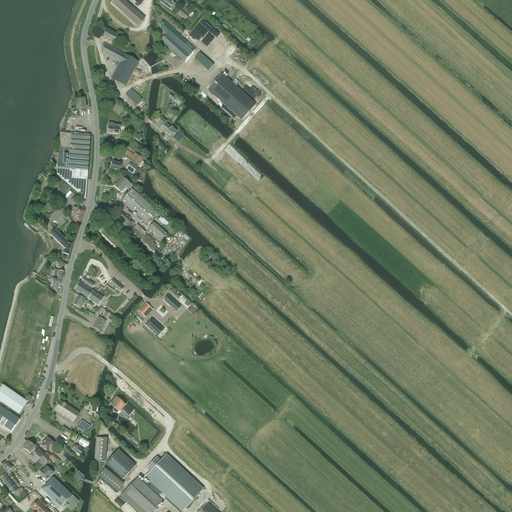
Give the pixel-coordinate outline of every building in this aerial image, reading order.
[(114,0),(112,4),(137,27),(144,19),(122,0),(114,0)] [(172,10),(176,4),(170,0),(161,0),(160,2),(172,10)] [(179,14),(185,20),(191,13),(185,7),(179,14)] [(202,11),(197,7),(194,11),(198,15),(202,11)] [(163,20),(159,24),(162,27),(160,29),(166,34),(160,40),(181,59),(179,61),(182,63),(184,61),(195,49),(166,23),(163,20)] [(112,44),(117,35),(103,27),(98,36),(112,44)] [(125,47),(130,44),(126,39),(121,43),(125,47)] [(125,86),(138,62),(124,54),(124,55),(103,43),(103,44),(103,54),(120,62),(111,78),(125,86)] [(213,65),(199,53),(194,58),(208,71),(213,65)] [(221,74),(207,90),(211,93),(241,120),(255,105),(256,104),(229,80),(221,74)] [(126,94),(125,95),(129,98),(135,92),(131,89),(126,94)] [(75,100),(77,109),(78,109),(78,110),(81,110),(81,109),(86,108),(84,98),(75,100)] [(138,107),(137,107),(142,112),(147,107),(142,102),(138,107)] [(162,127),(161,129),(170,136),(171,135),(173,137),(178,131),(172,126),(171,128),(165,123),(167,122),(162,117),(157,122),(162,127)] [(118,134),(119,129),(124,130),(125,126),(112,124),(112,123),(109,123),(108,126),(108,133),(118,134)] [(84,199),(85,199),(90,135),(85,135),(85,131),(78,130),(78,134),(60,133),(57,174),(84,199)] [(177,132),(173,138),(178,142),(179,143),(184,136),(181,132),(180,132),(178,131),(177,132)] [(138,166),(143,159),(137,154),(132,161),(138,166)] [(121,164),(112,161),(110,169),(119,171),(121,164)] [(137,168),(130,163),(126,169),(133,173),(137,168)] [(128,189),(131,185),(123,177),(114,187),(120,192),(125,186),(128,189)] [(146,223),(157,211),(132,189),(121,201),(146,223)] [(74,221),(78,223),(80,223),(85,210),(78,208),(73,207),(71,212),(76,213),(74,221)] [(120,212),(113,220),(124,230),(127,227),(131,221),(120,212)] [(163,214),(158,220),(161,223),(166,217),(163,214)] [(154,222),(149,228),(155,234),(160,228),(154,222)] [(133,227),(127,233),(155,258),(160,252),(142,236),(134,228),(133,227)] [(63,253),(68,255),(72,245),(67,243),(67,241),(54,229),(50,234),(51,235),(63,247),(63,250),(64,251),(63,253)] [(53,278),(57,279),(62,280),(63,272),(59,271),(59,270),(55,269),(53,278)] [(75,289),(98,305),(103,298),(91,290),(92,288),(94,284),(88,280),(84,277),(81,281),(85,283),(84,285),(79,282),(75,289)] [(113,280),(110,283),(120,291),(123,289),(120,286),(113,280)] [(78,295),(73,304),(81,309),(83,304),(85,305),(87,301),(78,295)] [(168,296),(164,300),(173,309),(177,304),(168,296)] [(110,313),(115,306),(105,299),(100,307),(110,313)] [(146,304),(139,311),(143,315),(150,307),(146,304)] [(98,317),(93,327),(100,331),(106,321),(105,321),(106,318),(109,313),(105,311),(102,315),(101,314),(99,318),(98,317)] [(162,329),(153,320),(147,326),(157,335),(159,332),(159,333),(160,332),(160,331),(162,329)] [(0,387),(0,401),(19,414),(27,402),(2,385),(0,387)] [(112,405),(115,408),(113,410),(113,411),(115,413),(117,413),(120,409),(121,410),(122,409),(126,413),(127,413),(129,415),(134,410),(127,403),(124,406),(121,404),(122,403),(116,397),(114,400),(115,401),(112,405)] [(60,401),(55,409),(74,422),(79,413),(60,401)] [(0,425),(11,433),(20,420),(0,406),(0,425)] [(78,425),(87,431),(91,426),(81,420),(78,425)] [(41,443),(41,444),(41,445),(47,450),(53,443),(47,438),(43,442),(42,442),(41,443)] [(96,438),(94,461),(105,462),(107,438),(96,438)] [(28,441),(27,441),(23,448),(29,453),(34,446),(28,441)] [(80,455),(83,451),(84,450),(80,447),(79,448),(78,447),(76,445),(72,450),(73,451),(80,455)] [(34,453),(40,459),(45,454),(38,448),(34,453)] [(118,449),(105,463),(123,480),(135,466),(118,449)] [(54,462),(58,458),(52,454),(49,458),(54,462)] [(151,471),(145,477),(182,511),(203,489),(166,455),(160,461),(157,457),(147,467),(151,471)] [(3,466),(8,472),(10,470),(13,467),(12,465),(10,467),(7,463),(3,466)] [(46,467),(39,474),(46,481),(47,480),(48,481),(53,477),(54,476),(52,474),(53,473),(46,467)] [(118,491),(123,485),(103,470),(99,475),(118,491)] [(13,493),(15,492),(16,492),(16,491),(17,490),(5,474),(1,478),(13,493)] [(48,481),(42,489),(60,506),(72,494),(53,477),(48,481)] [(137,511),(151,511),(162,501),(138,478),(121,496),(137,511)] [(68,504),(67,506),(71,510),(79,501),(72,495),(68,500),(71,503),(69,505),(68,504)] [(37,500),(32,506),(37,511),(48,511),(49,511),(37,500)]
